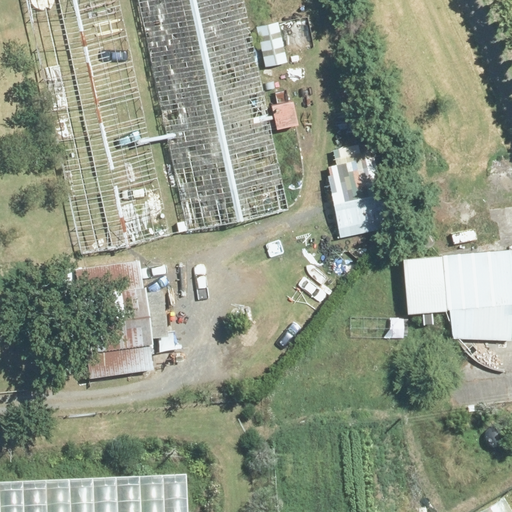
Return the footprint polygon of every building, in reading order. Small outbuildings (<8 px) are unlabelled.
[(120,0),(22,0),(77,254),(171,234),(120,0)] [(135,0),(182,231),(284,210),(268,134),(262,106),(241,0),(135,0)] [(277,21),(255,26),(265,70),(287,64),(277,21)] [(294,101),(267,107),(272,133),(299,128),(294,101)] [(332,150),(335,167),(325,169),(337,240),(378,233),(367,167),(363,145),(332,150)] [(0,227),(19,203),(4,192),(0,197),(0,227)] [(52,236),(2,240),(4,257),(54,253),(52,236)] [(511,286),(510,251),(394,258),(398,322),(442,319),(444,345),(509,341),(511,317),(511,286)] [(154,292),(138,294),(134,263),(66,272),(80,380),(148,371),(144,341),(160,339),(154,292)] [(304,333),(290,322),(266,352),(279,363),(304,333)] [(0,493),(0,511),(191,511),(191,492),(0,493)]
